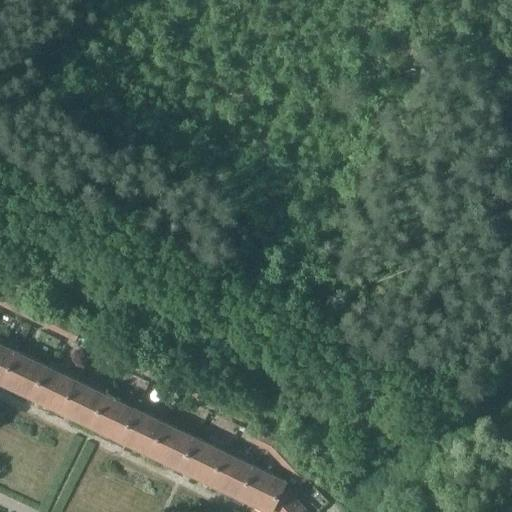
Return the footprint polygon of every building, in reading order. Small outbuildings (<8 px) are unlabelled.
[(7,298),(2,307),(32,321),(36,312),(7,298)] [(36,312),(32,321),(62,336),(66,327),(36,312)] [(66,327),(62,336),(76,343),(81,334),(78,332),(66,327)] [(0,348),(0,385),(7,389),(8,387),(15,391),(36,401),(50,372),(0,348)] [(114,350),(109,359),(123,365),(152,379),(156,370),(116,351),(114,350)] [(156,370),(152,379),(181,393),(185,384),(156,370)] [(50,372),(36,401),(57,411),(56,413),(66,418),(67,416),(88,426),(102,397),(75,384),(50,372)] [(185,384),(181,393),(211,407),(215,399),(185,384)] [(102,397),(88,426),(109,436),(116,440),(115,441),(126,446),(126,445),(145,454),(159,425),(102,397)] [(215,399),(211,407),(239,420),(242,421),(246,414),(239,411),(215,399)] [(159,425),(145,454),(164,463),(175,468),(175,470),(185,475),(186,473),(193,477),(210,485),(224,456),(202,445),(194,441),(159,425)] [(250,431),(245,441),(268,452),(274,443),(250,431)] [(274,443),(268,452),(291,477),(299,470),(274,443)] [(224,456),(210,485),(228,493),(235,497),(234,498),(239,501),(245,503),(245,502),(266,511),(271,511),(284,489),(286,485),(239,463),(224,456)] [(299,470),(291,477),(300,487),(308,480),(299,470)] [(284,489),(271,511),(305,511),(298,504),(290,496),(284,489)]
